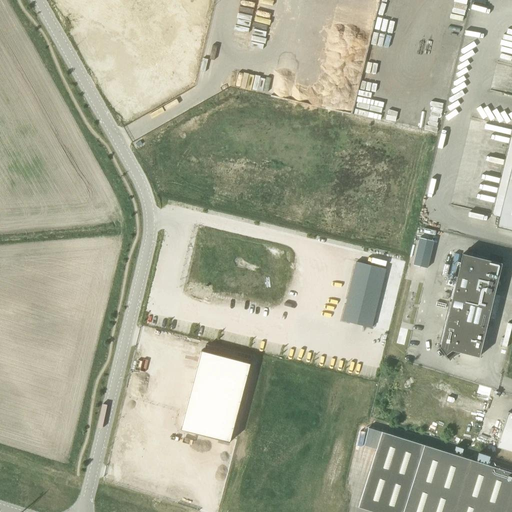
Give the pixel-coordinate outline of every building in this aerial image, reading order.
[(476,14),(472,17),(482,34),(487,32),(476,14)] [(511,129),(491,217),(498,218),(496,227),(511,230),(511,129)] [(148,142),(138,148),(142,154),(151,148),(148,142)] [(462,254),(440,348),(445,355),(452,351),(479,357),(502,264),(462,254)] [(357,264),(343,322),(372,329),(386,271),(357,264)] [(202,353),(181,431),(230,444),(249,366),(202,353)] [(511,452),(511,420),(505,418),(496,448),(511,452)] [(376,450),(358,508),(371,511),(511,511),(511,473),(369,428),(364,446),(376,450)]
